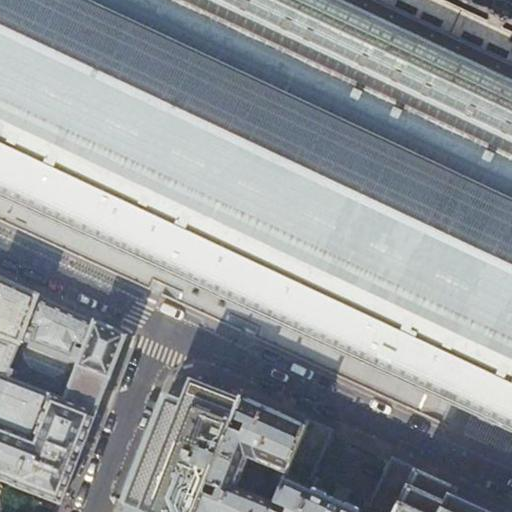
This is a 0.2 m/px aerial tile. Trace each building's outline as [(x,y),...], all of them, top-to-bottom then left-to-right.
[(0,0),(0,196),(188,282),(427,391),(445,399),(511,429),(511,19),(479,4),(480,1),(479,0),(0,0)] [(0,479),(14,485),(13,486),(16,487),(17,486),(60,503),(95,416),(108,382),(126,336),(93,321),(0,278),(0,479)] [(142,458),(124,506),(137,511),(195,511),(242,400),(208,386),(191,379),(182,404),(166,398),(142,458)] [(245,391),(242,400),(195,511),(270,511),(275,503),(236,487),(248,459),(273,470),(270,477),(272,481),(282,485),(309,421),(276,406),(245,391)] [(309,421),(282,485),(275,503),(270,511),(396,511),(416,469),(393,459),(371,505),(366,503),(362,511),(359,511),(312,491),(316,481),(311,478),(332,431),(309,421)] [(509,511),(498,507),(433,477),(416,469),(396,511),(509,511)]
